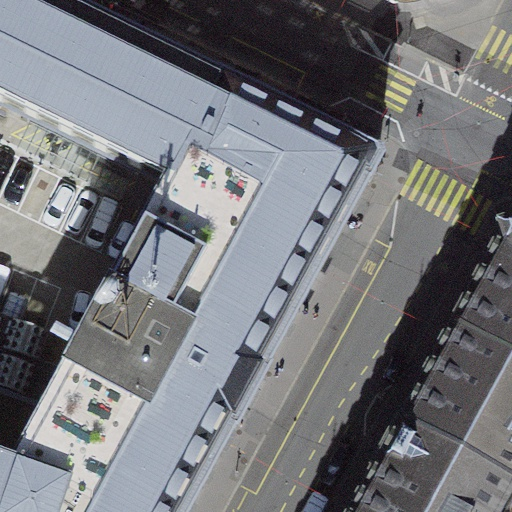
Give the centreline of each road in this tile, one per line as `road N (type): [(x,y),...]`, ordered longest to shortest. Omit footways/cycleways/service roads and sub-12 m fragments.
road 1 (residential): [(481,132),(273,511)]
road 2 (tertiary): [(207,0),(481,132)]
